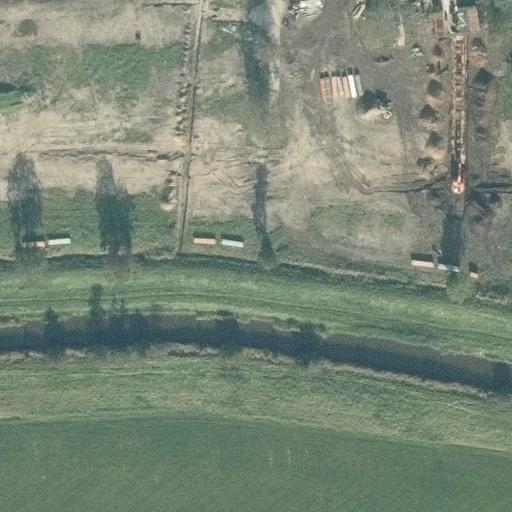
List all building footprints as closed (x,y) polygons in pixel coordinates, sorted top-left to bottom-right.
[(424,42),(419,11),(393,14),(397,45),(424,42)] [(37,35),(55,38),(57,23),(39,21),(37,35)] [(27,23),(0,23),(0,36),(27,36),(27,23)] [(165,42),(176,39),(173,25),(161,27),(165,42)] [(77,30),(64,29),(63,64),(76,64),(77,30)] [(250,76),(249,29),(232,30),(234,76),(250,76)] [(43,46),(42,60),(57,61),(58,47),(43,46)] [(0,67),(0,68),(1,84),(16,83),(15,67),(0,67)] [(352,86),(386,87),(387,69),(353,68),(352,86)] [(437,72),(437,85),(475,87),(476,73),(437,72)] [(311,110),(325,112),(329,86),(315,83),(311,110)] [(246,89),(203,88),(203,102),(246,102),(246,89)] [(22,94),(3,95),(4,123),(23,122),(22,94)] [(70,111),(59,111),(60,145),(71,144),(70,111)] [(342,120),(341,166),(377,166),(378,121),(342,120)] [(446,139),(447,127),(420,126),(420,138),(446,139)] [(18,157),(46,156),(45,129),(7,130),(7,144),(18,144),(18,157)] [(320,156),(325,157),(327,143),(309,140),(304,169),(317,171),(320,156)] [(67,147),(67,156),(86,155),(85,146),(67,147)] [(80,178),(80,193),(117,192),(117,177),(80,178)] [(37,192),(70,191),(69,179),(37,180),(37,192)] [(214,194),(214,181),(182,179),(181,193),(214,194)] [(0,197),(22,197),(21,180),(0,180),(0,197)] [(255,198),(256,185),(227,183),(227,196),(255,198)] [(461,203),(461,191),(443,191),(443,202),(461,203)] [(341,194),(341,208),(319,208),(318,222),(365,222),(365,194),(341,194)] [(379,199),(380,222),(393,221),(393,228),(407,228),(407,198),(379,199)] [(422,240),(449,241),(451,214),(438,214),(438,201),(424,200),(422,240)] [(174,233),(191,234),(192,204),(174,204),(174,233)]
